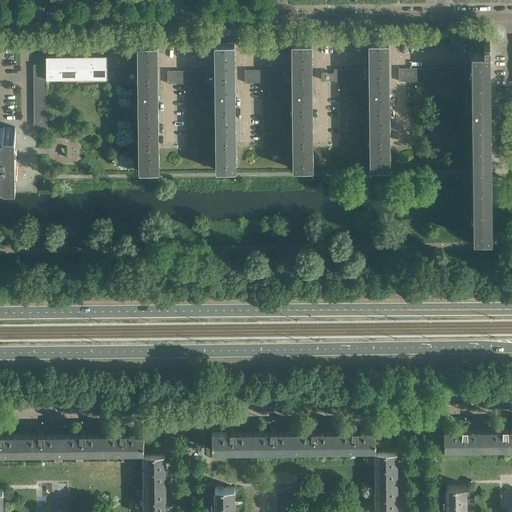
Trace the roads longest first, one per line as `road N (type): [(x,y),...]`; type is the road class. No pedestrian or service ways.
road 1 (secondary): [(0,353),(511,347)]
road 2 (secondary): [(511,309),(0,313)]
road 3 (unclassified): [(416,406),(187,413)]
road 4 (unclassified): [(187,413),(0,415)]
road 5 (unclassified): [(509,17),(511,143)]
